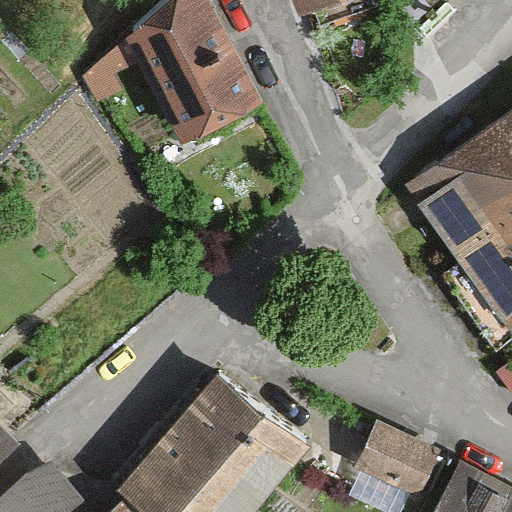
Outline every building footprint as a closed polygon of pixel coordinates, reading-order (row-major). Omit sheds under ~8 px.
[(188,0),(113,51),(193,168),(273,114),(196,0),(188,0)] [(297,0),(304,20),(363,0),(297,0)] [(511,95),(400,172),(497,333),(511,322),(511,95)] [(140,511),(262,511),(311,455),(216,376),(117,492),(140,511)] [(381,408),(345,477),(402,507),(439,439),(381,408)] [(0,418),(0,466),(24,446),(0,418)] [(511,511),(511,491),(462,466),(437,511),(511,511)] [(85,511),(59,479),(17,511),(85,511)]
